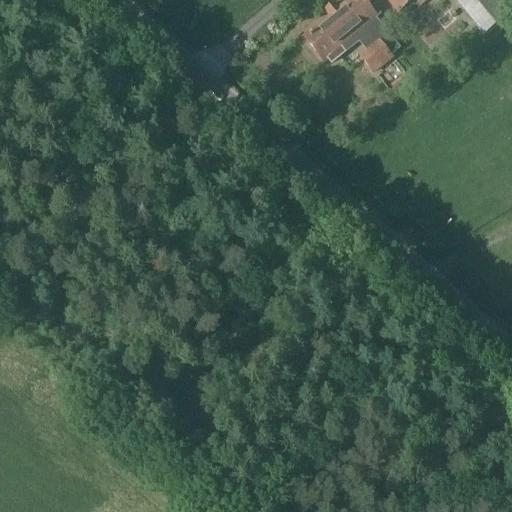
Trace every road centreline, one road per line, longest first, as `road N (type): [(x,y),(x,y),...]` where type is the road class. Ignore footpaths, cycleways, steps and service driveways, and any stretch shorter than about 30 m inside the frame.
road 1 (unknown): [(511,470),(158,134),(0,3)]
road 2 (tertiary): [(511,354),(114,0)]
